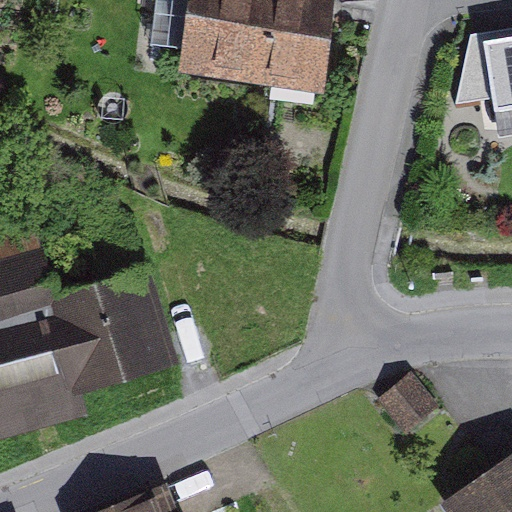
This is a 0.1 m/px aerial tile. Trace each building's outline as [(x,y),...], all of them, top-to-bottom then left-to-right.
[(180,0),(166,64),(301,94),(322,0),(180,0)] [(511,47),(498,50),(511,135),(511,134),(511,47)] [(40,255),(0,270),(0,438),(180,369),(134,251),(51,283),(40,255)] [(414,375),(380,402),(407,437),(442,411),(414,375)] [(511,511),(511,478),(463,511),(511,511)] [(177,511),(174,503),(151,511),(177,511)]
